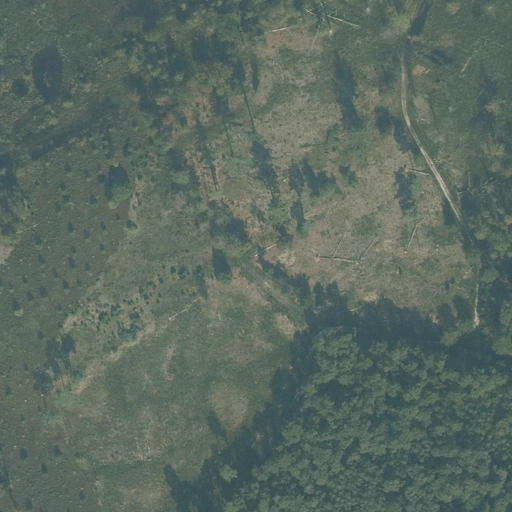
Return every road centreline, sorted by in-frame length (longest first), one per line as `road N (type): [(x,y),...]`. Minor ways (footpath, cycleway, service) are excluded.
road 1 (track): [(477,340),(448,345),(324,330),(287,423),(211,511)]
road 2 (track): [(426,0),(407,49),(401,102),(481,265),(477,340)]
